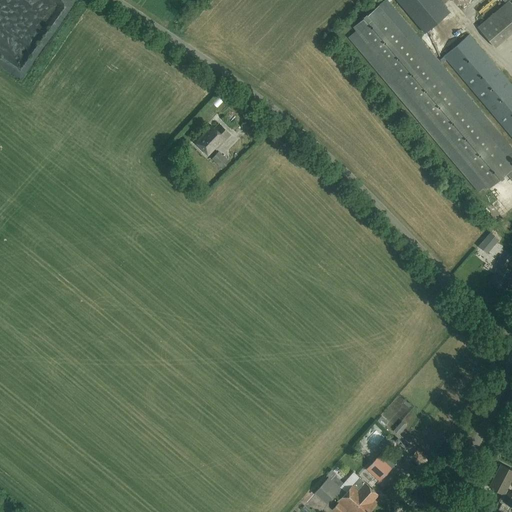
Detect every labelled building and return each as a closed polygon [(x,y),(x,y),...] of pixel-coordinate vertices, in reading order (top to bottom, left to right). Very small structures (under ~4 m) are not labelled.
[(438,0),(394,0),(424,34),(449,12),(438,0)] [(452,0),(451,0),(448,4),(457,13),(461,8),(452,0)] [(477,28),(494,48),(511,33),(511,4),(509,1),(477,28)] [(478,192),(486,185),(489,189),(507,174),(511,179),(511,164),(510,162),(511,160),(511,148),(389,3),(381,10),(378,6),(352,28),(355,31),(348,38),(478,192)] [(511,137),(511,85),(469,35),(443,57),(511,137)] [(218,124),(214,128),(211,126),(195,143),(206,154),(213,147),(216,150),(230,135),(218,124)] [(221,168),(228,161),(218,151),(211,159),(221,168)] [(492,192),(511,212),(511,191),(503,182),(492,192)] [(479,246),(486,252),(498,239),(491,233),(479,246)] [(504,290),(511,273),(511,270),(508,268),(511,262),(500,256),(496,263),(499,265),(489,282),(504,290)] [(391,467),(379,456),(367,469),(379,480),(391,467)] [(511,470),(501,465),(489,487),(505,495),(502,501),(511,506),(511,504),(511,492),(506,490),(511,478),(511,470)] [(345,493),(328,478),(314,494),(325,504),(335,493),(340,498),(337,502),(347,511),(350,511),(351,511),(366,511),(358,504),(357,505),(345,493)] [(364,483),(359,489),(353,484),(345,493),(357,505),(358,504),(366,511),(368,511),(376,505),(372,502),(378,496),(364,483)]
